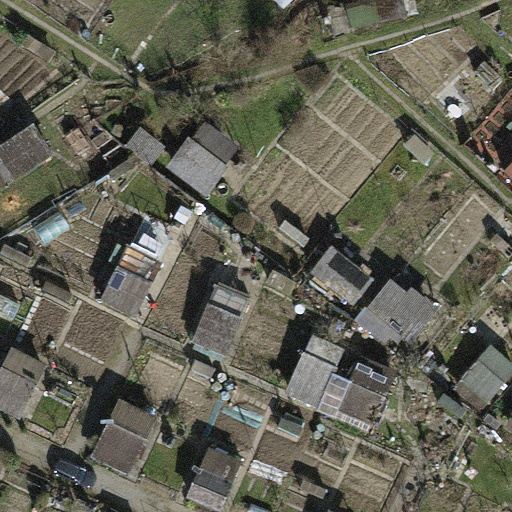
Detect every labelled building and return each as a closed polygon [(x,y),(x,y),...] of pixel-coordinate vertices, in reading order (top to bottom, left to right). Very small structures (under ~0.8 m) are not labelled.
[(0,191),(58,154),(39,124),(0,149),(0,191)] [(338,258),(322,277),(359,307),(374,287),(338,258)] [(403,280),(377,311),(421,347),(447,317),(403,280)] [(200,348),(240,358),(256,296),(216,286),(200,348)] [(0,406),(27,420),(52,371),(19,354),(0,392),(0,406)] [(318,354),(296,387),(369,436),(391,404),(318,354)] [(142,471),(157,416),(123,407),(109,462),(142,471)]
